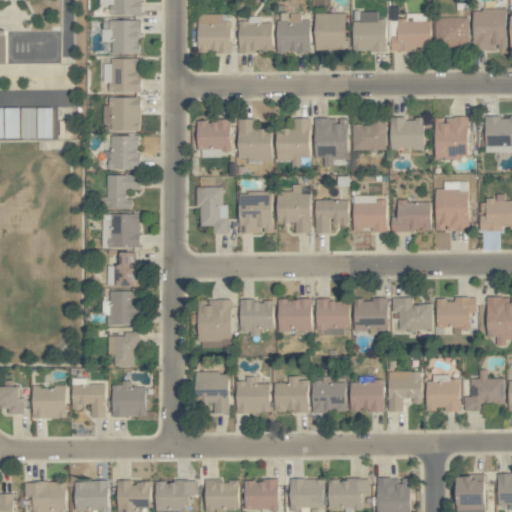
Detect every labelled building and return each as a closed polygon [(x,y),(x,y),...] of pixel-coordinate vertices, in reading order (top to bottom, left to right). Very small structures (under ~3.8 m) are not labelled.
[(109,15),(141,15),(140,0),(98,0),(99,5),(109,5),(109,15)] [(506,9),(473,9),(473,50),(495,50),(495,44),(506,44),(506,9)] [(377,11),(352,12),(353,51),(386,51),(385,19),(377,19),(377,11)] [(276,20),(276,52),(310,51),(309,20),(300,20),(300,13),(289,13),(289,20),(276,20)] [(315,51),(346,50),(345,13),(314,14),(315,51)] [(197,52),(231,52),(231,15),(198,14),(197,52)] [(434,17),(435,49),(468,49),(468,17),(434,17)] [(102,42),(111,42),(111,53),(139,54),(140,21),(108,20),(108,29),(102,29),(102,42)] [(272,21),(238,22),(239,52),(272,52),(272,21)] [(111,64),(103,64),(103,83),(108,83),(108,92),(139,92),(139,58),(111,58),(111,64)] [(140,97),(106,96),(105,129),(139,130),(140,97)] [(511,116),(485,116),(485,152),(511,152),(511,116)] [(467,117),(434,117),(434,157),(468,157),(467,117)] [(310,118),(294,118),(294,129),(276,128),(276,158),(309,159),(310,118)] [(346,118),(314,119),(315,157),(323,157),(323,167),(332,167),(332,160),(347,159),(346,118)] [(370,118),(370,125),(352,124),(351,150),(385,151),(385,118),(370,118)] [(390,118),(389,149),(423,150),(424,118),(390,118)] [(272,159),(271,128),(254,129),(254,119),(238,119),(238,160),(272,159)] [(230,149),(230,120),(197,121),(197,150),(230,149)] [(139,135),(110,136),(110,151),(106,151),(106,170),(139,169),(139,135)] [(139,174),(106,175),(107,209),(132,209),(132,199),(126,199),(126,190),(140,189),(139,174)] [(222,187),(198,187),(198,226),(213,226),(213,234),(227,234),(227,205),(222,205),(222,187)] [(310,194),(301,194),(301,189),(276,189),(277,223),(295,223),(295,232),(310,232),(310,194)] [(436,229),(468,228),(468,191),(435,191),(436,229)] [(272,233),(271,192),(238,193),(239,233),(262,233),(272,233)] [(353,230),(371,230),(372,232),(386,231),(386,199),(376,199),(376,195),(353,196),(353,230)] [(348,201),(315,200),(315,232),(330,232),(330,224),(348,224),(348,201)] [(430,231),(431,202),(397,201),(397,217),(391,217),(391,231),(430,231)] [(139,215),(108,216),(109,247),(140,247),(139,215)] [(138,252),(120,252),(119,266),(107,265),(107,285),(137,286),(138,252)] [(138,291),(109,291),(109,325),(138,324),(138,291)] [(511,339),(511,302),(509,303),(509,297),(487,297),(487,336),(496,336),(496,345),(505,345),(505,339),(511,339)] [(431,331),(432,304),(413,304),(413,298),(392,298),(392,312),(399,312),(399,331),(431,331)] [(475,299),(437,298),(436,329),(461,330),(461,329),(470,330),(470,321),(475,321),(475,299)] [(316,329),(350,329),(349,299),(315,300),(316,329)] [(388,300),(354,299),(354,330),(387,330),(388,300)] [(231,300),(198,300),(198,342),(217,341),(217,347),(231,347),(231,300)] [(273,329),(273,300),(239,301),(240,332),(249,332),(250,336),(259,336),(258,329),(273,329)] [(278,300),(278,331),(311,331),(311,300),(278,300)] [(134,347),(139,347),(139,332),(124,332),(124,336),(108,336),(107,354),(114,355),(114,366),(134,366),(134,347)] [(485,411),(485,404),(504,404),(504,379),(487,379),(487,370),(479,370),(479,379),(471,379),(471,397),(465,397),(465,410),(485,411)] [(388,411),(403,411),(402,398),(413,397),(413,404),(422,404),(421,371),(387,372),(388,411)] [(229,373),(196,373),(196,395),(210,395),(210,413),(229,413),(229,373)] [(274,383),(275,412),(308,411),(307,380),(298,381),(298,376),(287,377),(287,383),(274,383)] [(346,411),(345,382),(330,383),(330,376),(321,377),(321,380),(312,381),(312,412),(346,411)] [(270,384),(255,384),(255,377),(245,377),(245,382),(236,382),(235,413),(269,413),(270,384)] [(85,384),(85,379),(78,379),(78,384),(71,384),(72,411),(81,411),(81,404),(90,404),(91,417),(105,417),(105,384),(85,384)] [(459,380),(426,380),(426,410),(459,410),(459,380)] [(111,416),(145,417),(146,387),(131,387),(132,381),(120,381),(120,385),(112,385),(111,416)] [(349,382),(350,411),(384,410),(383,381),(349,382)] [(19,386),(0,386),(0,408),(8,409),(8,414),(24,414),(24,397),(20,397),(19,386)] [(66,387),(33,386),(32,417),(65,418),(66,387)] [(511,506),(511,474),(498,475),(497,506),(507,506),(507,507),(511,506)] [(410,511),(410,479),(398,479),(398,478),(377,478),(377,511),(410,511)] [(323,508),(323,479),(290,479),(289,511),(308,511),(309,508),(323,508)] [(150,507),(150,483),(131,482),(131,481),(118,480),(117,511),(138,511),(138,507),(150,507)] [(238,480),(205,481),(205,511),(223,511),(224,509),(239,509),(238,480)] [(278,480),(244,481),(245,509),(278,509),(278,480)] [(369,480),(327,480),(327,509),(361,509),(361,495),(369,495),(369,480)] [(108,511),(108,481),(74,481),(74,511),(108,511)] [(154,511),(180,511),(189,511),(189,496),(197,496),(197,481),(155,481),(154,511)] [(26,482),(25,511),(65,511),(66,483),(26,482)]
